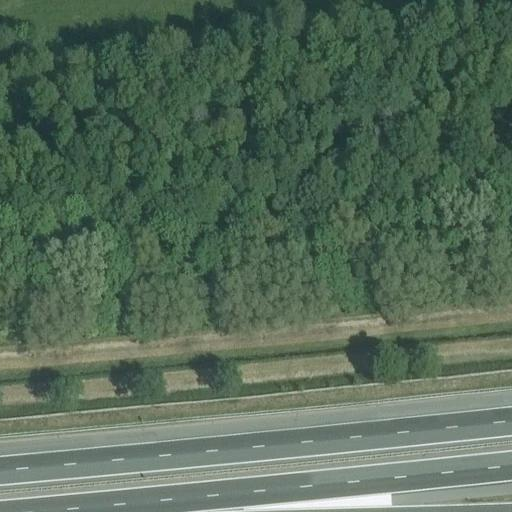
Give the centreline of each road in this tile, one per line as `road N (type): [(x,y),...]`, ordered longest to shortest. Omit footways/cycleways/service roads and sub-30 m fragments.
road 1 (motorway): [(511,419),(0,470)]
road 2 (motorway): [(176,501),(511,466)]
road 3 (motorway): [(176,501),(355,511)]
